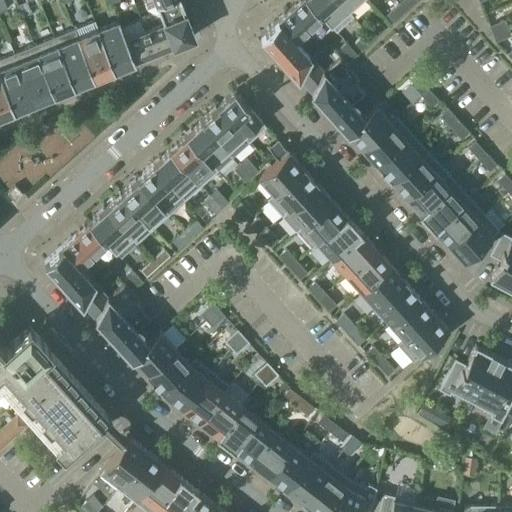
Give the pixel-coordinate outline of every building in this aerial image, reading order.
[(166,0),(156,4),(163,23),(173,45),(194,36),(179,0),(166,0)] [(308,0),(298,0),(291,7),(310,28),(318,37),(330,26),(335,32),(336,31),(308,0)] [(336,0),(308,0),(336,31),(352,17),(336,0)] [(336,0),(352,17),(353,16),(347,10),(358,0),(336,0)] [(416,0),(402,0),(398,4),(405,11),(417,0),(416,0)] [(405,11),(398,4),(387,14),(393,22),(405,11)] [(339,125),(361,149),(396,117),(396,116),(390,121),(375,104),(362,115),(357,109),(351,103),(364,91),(355,81),(358,78),(339,56),(323,71),(295,41),(310,28),(291,7),(259,36),(339,125)] [(93,20),(73,29),(92,77),(112,69),(97,30),(93,20)] [(489,26),(492,34),(507,28),(504,20),(489,26)] [(118,21),(117,22),(133,61),(173,45),(163,23),(125,38),(118,21)] [(378,21),(366,32),(372,40),(384,29),(378,21)] [(117,22),(97,30),(112,69),(133,61),(117,22)] [(507,28),(492,34),(495,41),(510,35),(507,28)] [(73,29),(53,37),(72,85),(92,77),(73,29)] [(372,40),(366,32),(354,43),(361,50),(372,40)] [(53,37),(33,45),(52,93),(72,85),(53,37)] [(339,47),(350,59),(356,54),(345,42),(339,47)] [(33,45),(13,53),(32,101),(52,93),(33,45)] [(13,53),(0,57),(0,78),(12,109),(32,101),(13,53)] [(409,83),(420,95),(427,89),(417,77),(409,83)] [(0,78),(0,114),(12,109),(0,78)] [(427,89),(420,95),(431,107),(438,100),(427,89)] [(233,91),(217,105),(249,141),(265,126),(260,120),(250,108),(249,108),(233,91)] [(217,105),(201,120),(228,150),(233,156),(249,141),(217,105)] [(439,115),(450,127),(457,120),(446,108),(439,115)] [(361,149),(375,165),(411,133),(396,117),(361,149)] [(228,150),(201,120),(185,135),(217,170),(233,156),(228,150)] [(457,120),(450,127),(460,139),(468,132),(457,120)] [(375,165),(390,181),(425,149),(411,133),(375,165)] [(185,135),(168,149),(200,185),(217,170),(185,135)] [(278,140),(278,141),(269,149),(278,159),(287,151),(278,140)] [(467,147),(478,159),(485,153),(474,141),(467,147)] [(168,149),(152,164),(184,200),(200,185),(168,149)] [(390,181),(404,197),(440,165),(425,149),(390,181)] [(266,199),(267,199),(302,167),(287,151),(278,159),(258,177),(272,193),(266,199)] [(485,153),(478,159),(488,171),(496,164),(485,153)] [(246,159),(240,164),(250,176),(256,171),(246,159)] [(152,164),(136,178),(168,214),(184,200),(152,164)] [(250,176),(240,164),(234,170),(244,181),(250,176)] [(404,197),(419,213),(454,181),(440,165),(404,197)] [(267,199),(281,215),(317,183),(302,167),(267,199)] [(496,180),(507,192),(511,186),(511,182),(503,173),(496,180)] [(136,178),(120,193),(152,228),(168,214),(136,178)] [(419,213),(433,229),(469,197),(454,181),(419,213)] [(281,215),(296,232),(331,199),(317,183),(281,215)] [(216,190),(210,195),(220,207),(226,202),(216,190)] [(120,193),(104,207),(136,243),(152,228),(120,193)] [(220,207),(210,195),(204,201),(215,213),(220,207)] [(433,229),(448,245),(478,218),(483,213),(469,197),(433,229)] [(296,232),(310,248),(346,216),(331,199),(296,232)] [(234,208),(244,219),(252,213),(241,201),(234,208)] [(104,207),(88,221),(114,251),(130,237),(135,243),(136,243),(104,207)] [(317,243),(330,258),(360,232),(346,216),(310,248),(311,248),(317,243)] [(249,223),(260,235),(267,228),(256,217),(249,223)] [(478,218),(448,245),(463,262),(493,234),(478,218)] [(195,219),(183,230),(190,238),(202,227),(195,219)] [(124,351),(145,375),(175,348),(159,330),(147,341),(141,335),(136,329),(148,318),(139,307),(142,304),(123,283),(107,297),(80,267),(94,254),(102,262),(114,251),(88,221),(43,262),(124,351)] [(267,228),(260,235),(270,247),(278,240),(267,228)] [(190,238),(183,230),(171,241),(178,248),(190,238)] [(488,279),(509,290),(511,284),(511,240),(510,240),(511,237),(500,231),(488,254),(498,260),(488,279)] [(330,258),(345,274),(375,248),(360,232),(330,258)] [(163,248),(151,259),(158,266),(169,256),(163,248)] [(345,274),(359,290),(389,264),(375,248),(345,274)] [(278,255),(289,267),(296,260),(285,249),(278,255)] [(158,266),(151,259),(139,270),(146,277),(158,266)] [(296,260),(289,267),(299,279),(307,272),(296,260)] [(359,290),(374,306),(403,280),(389,264),(359,290)] [(124,275),(135,287),(141,281),(130,269),(124,275)] [(374,306),(388,323),(418,296),(403,280),(374,306)] [(307,287),(317,299),(325,293),(314,281),(307,287)] [(325,293),(317,299),(328,311),(336,305),(325,293)] [(388,323),(403,339),(432,312),(418,296),(388,323)] [(200,314),(206,320),(218,309),(212,303),(200,314)] [(218,309),(206,320),(211,326),(223,315),(218,309)] [(432,312),(403,339),(396,344),(412,361),(448,329),(432,312)] [(335,320),(346,332),(353,326),(343,314),(335,320)] [(353,326),(346,332),(357,344),(364,337),(353,326)] [(0,377),(1,376),(49,429),(51,427),(61,438),(53,445),(62,455),(99,422),(99,423),(100,424),(110,433),(119,442),(119,443),(121,444),(98,474),(116,488),(146,450),(128,436),(127,437),(126,436),(116,427),(107,418),(106,416),(107,415),(49,351),(50,350),(29,327),(3,351),(0,347),(0,377)] [(225,341),(230,347),(242,336),(237,330),(225,341)] [(242,336),(230,347),(235,353),(247,342),(242,336)] [(450,392),(469,402),(496,355),(475,344),(464,364),(454,358),(438,389),(449,395),(450,392)] [(365,352),(375,364),(383,357),(372,345),(365,352)] [(145,375),(162,393),(194,358),(194,357),(188,363),(175,348),(145,375)] [(511,364),(496,355),(469,402),(490,413),(489,416),(500,422),(511,399),(511,389),(506,386),(511,374),(511,364)] [(383,357),(375,364),(386,376),(394,369),(383,357)] [(162,393),(181,409),(211,371),(194,358),(162,393)] [(254,373),(259,379),(271,369),(266,363),(254,373)] [(271,369),(259,379),(265,385),(277,375),(271,369)] [(181,409),(198,422),(228,384),(211,371),(181,409)] [(198,422),(216,435),(240,404),(224,391),(229,385),(228,384),(198,422)] [(282,395),(295,405),(301,397),(288,387),(282,395)] [(301,397),(295,405),(307,415),(313,407),(301,397)] [(216,435),(233,449),(257,417),(240,404),(216,435)] [(0,428),(0,447),(25,424),(16,414),(0,428)] [(316,422),(329,431),(335,424),(322,414),(316,422)] [(233,449),(250,462),(274,431),(257,417),(233,449)] [(335,424),(329,431),(341,441),(347,433),(335,424)] [(250,462),(267,475),(292,444),(274,431),(250,462)] [(359,441),(352,436),(342,449),(349,454),(359,441)] [(267,475),(284,489),(314,451),(313,450),(308,456),(292,444),(267,475)] [(163,463),(146,450),(116,488),(133,501),(163,463)] [(284,489),(301,502),(330,464),(314,451),(284,489)] [(461,473),(473,475),(475,458),(463,456),(461,473)] [(151,511),(180,477),(163,463),(133,501),(146,511),(151,511)] [(301,502),(313,511),(324,511),(347,477),(330,464),(301,502)] [(179,511),(197,490),(180,477),(151,511),(179,511)] [(347,477),(324,511),(366,511),(373,500),(363,494),(366,487),(347,477)] [(206,511),(214,503),(197,490),(179,511),(206,511)] [(413,511),(415,504),(393,498),(394,495),(381,493),(376,511),(413,511)] [(84,511),(96,511),(97,511),(87,500),(79,507),(84,511)] [(224,511),(214,503),(206,511),(224,511)]
